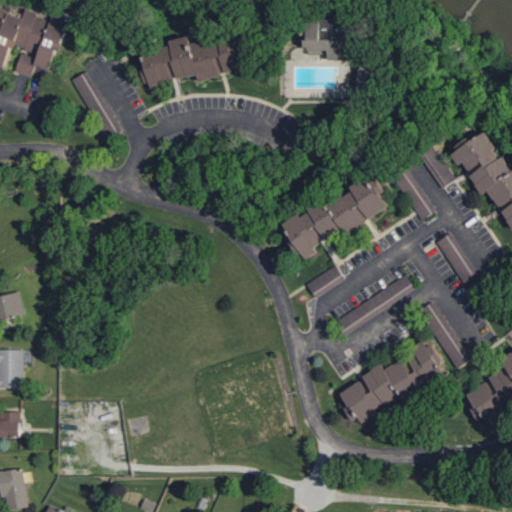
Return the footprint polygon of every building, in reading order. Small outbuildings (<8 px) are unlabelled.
[(72,24),(57,19),(56,21),(30,11),(26,21),(0,11),(0,66),(8,70),(16,47),(25,51),(17,72),(34,78),(38,66),(55,72),(72,24)] [(246,43),(237,43),(236,43),(203,42),(196,44),(194,37),(175,42),(178,50),(148,59),(147,74),(149,79),(149,85),(154,85),(156,91),(169,87),(169,82),(178,79),(182,81),(201,75),(203,83),(245,68),(251,68),(251,61),(246,43)] [(73,80),(96,119),(109,111),(86,72),(73,80)] [(511,161),(510,159),(507,160),(500,152),(502,151),(495,132),(491,136),(473,143),(458,155),(462,168),(471,164),(484,197),(491,194),(511,219),(511,161)] [(444,189),(457,181),(440,152),(427,160),(444,189)] [(400,183),(424,221),(438,212),(414,174),(400,183)] [(289,226),(296,237),(293,239),(309,262),(322,253),(393,205),(386,196),(391,193),(380,177),(332,209),(326,201),(289,226)] [(440,241),(464,284),(479,276),(455,233),(440,241)] [(347,279),(339,265),(309,284),(317,297),(347,279)] [(419,288),(409,274),(338,321),(348,335),(419,288)] [(0,322),(28,316),(22,293),(0,298),(0,322)] [(470,364),(461,347),(460,347),(436,303),(424,309),(458,370),(470,364)] [(344,394),(352,406),(350,408),(363,427),(414,392),(416,395),(451,371),(429,340),(414,351),(420,359),(412,365),(407,359),(389,371),(385,365),(344,394)] [(0,388),(25,389),(26,350),(0,350),(0,388)] [(511,367),(467,396),(485,423),(492,419),(494,423),(511,411),(511,367)] [(0,438),(24,439),(24,412),(1,412),(0,438)] [(29,506),(25,468),(0,470),(0,487),(2,488),(3,496),(8,496),(9,508),(29,506)]
